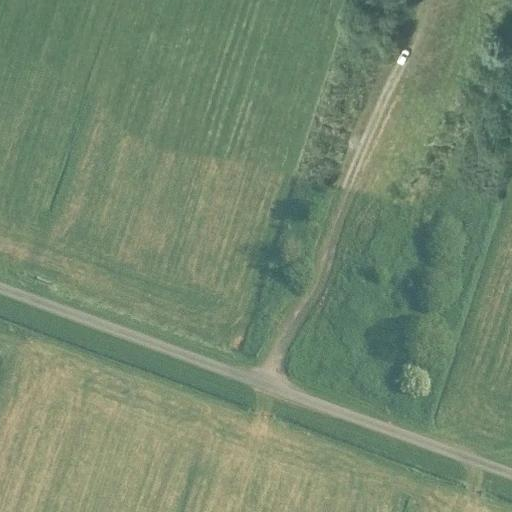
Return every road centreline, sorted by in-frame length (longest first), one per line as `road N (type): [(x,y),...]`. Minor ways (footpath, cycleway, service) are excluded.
road 1 (unclassified): [(511,466),(0,281)]
road 2 (track): [(411,0),(361,150),(261,377)]
